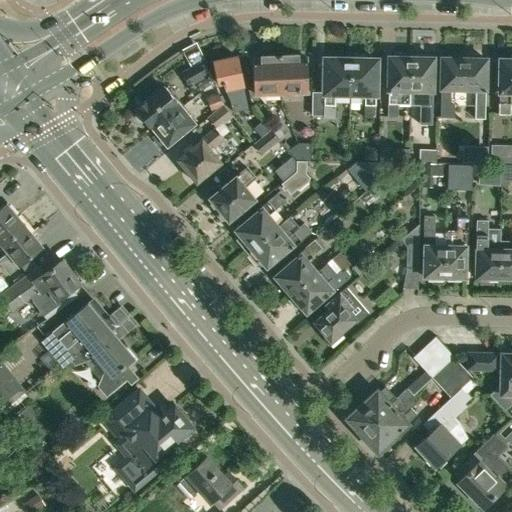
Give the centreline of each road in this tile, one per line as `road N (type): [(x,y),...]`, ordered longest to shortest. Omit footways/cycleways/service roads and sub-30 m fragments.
road 1 (secondary): [(376,511),(21,99)]
road 2 (primary): [(21,99),(147,22),(200,0)]
road 3 (residential): [(328,381),(410,318),(511,318)]
road 4 (primary): [(119,0),(5,65)]
